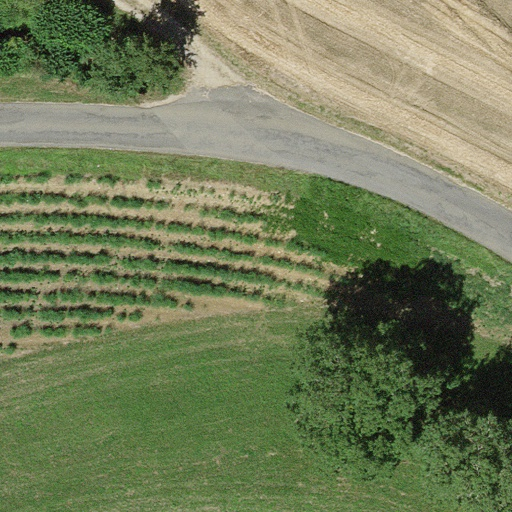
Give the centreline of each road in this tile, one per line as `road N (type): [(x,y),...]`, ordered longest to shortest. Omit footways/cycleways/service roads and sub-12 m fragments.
road 1 (unclassified): [(0,126),(216,128),(286,139),(401,179),(511,243)]
road 2 (track): [(216,128),(196,66),(117,0)]
